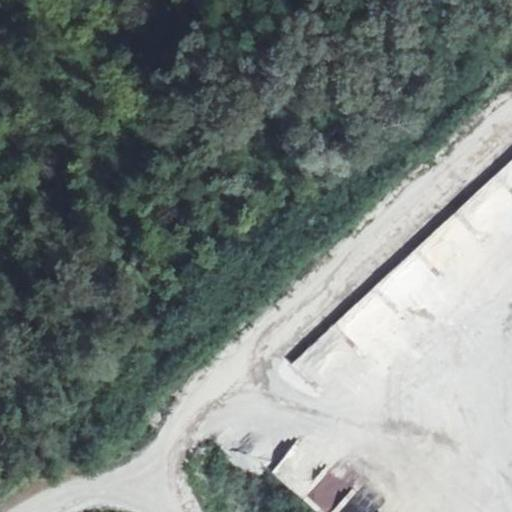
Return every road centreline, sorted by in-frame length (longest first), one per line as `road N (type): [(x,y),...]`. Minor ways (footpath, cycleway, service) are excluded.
road 1 (unknown): [(66,478),(151,442),(215,511)]
road 2 (track): [(511,386),(427,511)]
